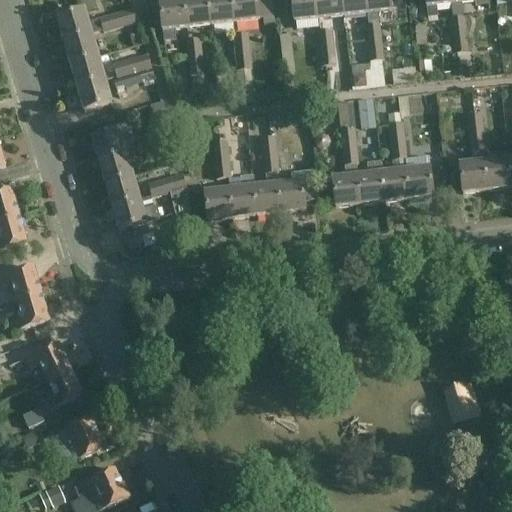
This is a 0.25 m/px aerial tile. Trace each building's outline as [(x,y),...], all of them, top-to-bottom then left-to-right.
[(104,34),(100,21),(88,25),(84,14),(97,10),(94,0),(76,0),(81,14),(57,21),(64,46),(91,38),(104,34)] [(187,33),(183,0),(159,3),(159,8),(148,9),(156,27),(162,27),(162,36),(164,35),(165,44),(177,43),(176,34),(187,33)] [(208,0),(185,0),(183,0),(187,33),(212,30),(208,0)] [(235,28),(232,0),(208,0),(212,30),(235,28)] [(232,0),(235,28),(260,25),(260,23),(265,22),(265,28),(276,27),(273,0),(232,0)] [(320,21),(317,0),(291,0),(294,24),(320,21)] [(341,0),(317,0),(320,21),(321,33),(333,32),(332,20),(344,18),(341,0)] [(370,15),(368,0),(341,0),(344,18),(370,15)] [(368,0),(370,15),(392,13),(390,0),(368,0)] [(458,20),(456,0),(425,0),(426,9),(428,8),(438,7),(451,6),(452,20),(458,20)] [(488,0),(456,0),(458,20),(464,19),(462,5),(476,3),(476,8),(489,7),(488,0)] [(438,7),(428,8),(430,24),(439,23),(438,7)] [(115,17),(119,29),(139,24),(135,11),(115,17)] [(115,17),(100,21),(104,34),(119,29),(115,17)] [(465,19),(464,19),(458,20),(452,20),(450,21),(452,38),(467,37),(465,19)] [(381,27),(372,28),(365,29),(368,48),(383,46),(381,27)] [(335,50),(333,32),(321,33),(323,52),(335,50)] [(129,38),(131,48),(141,45),(138,35),(129,38)] [(238,55),(249,54),(247,36),(236,37),(238,55)] [(468,55),(467,37),(452,38),(454,57),(468,55)] [(98,60),(91,38),(64,46),(71,68),(98,60)] [(285,80),(293,79),(295,79),(292,38),(281,39),(285,80)] [(190,61),(203,59),(201,42),(188,43),(190,61)] [(386,65),(383,46),(368,48),(370,67),(386,65)] [(335,50),(323,52),(325,70),(337,69),(335,50)] [(251,72),(249,54),(238,55),(240,73),(251,72)] [(148,57),(130,62),(134,74),(152,69),(148,57)] [(203,59),(190,61),(192,79),(205,77),(203,59)] [(98,60),(71,68),(77,91),(104,83),(117,79),(113,67),(101,71),(98,60)] [(134,74),(130,62),(113,67),(117,79),(134,74)] [(420,79),(432,78),(431,63),(419,64),(420,79)] [(153,73),(118,83),(115,84),(118,94),(155,83),(153,73)] [(351,77),(353,93),(367,91),(365,76),(351,77)] [(294,95),(293,79),(285,80),(287,96),(294,95)] [(111,106),(104,83),(77,91),(84,114),(111,106)] [(481,102),(480,94),(472,95),(473,103),(481,102)] [(472,95),(465,95),(465,104),(473,103),(472,95)] [(440,110),(451,110),(450,100),(440,101),(440,110)] [(358,103),(361,133),(377,131),(374,102),(358,103)] [(478,135),(476,117),(466,118),(469,136),(478,135)] [(392,146),(404,144),(402,126),(401,126),(390,127),(390,128),(392,146)] [(152,135),(156,149),(173,144),(170,130),(152,135)] [(356,131),(341,132),(343,151),(358,149),(356,131)] [(99,165),(126,157),(119,132),(92,140),(99,165)] [(156,149),(152,135),(135,140),(139,154),(156,149)] [(480,153),(478,135),(469,136),(471,154),(471,153),(480,153)] [(277,157),(275,139),(262,141),(264,159),(277,157)] [(228,144),(221,145),(213,146),(215,165),(230,163),(228,144)] [(404,144),(392,146),(393,163),(406,162),(404,144)] [(360,167),(358,149),(343,151),(345,168),(346,168),(354,168),(358,167),(360,167)] [(480,153),(471,153),(471,164),(459,165),(463,198),(485,195),(480,153)] [(486,162),(485,153),(480,153),(485,195),(511,192),(511,182),(510,160),(486,162)] [(133,180),(126,157),(99,165),(106,188),(133,180)] [(279,175),(277,157),(264,159),(266,177),(279,175)] [(230,163),(215,165),(217,183),(226,182),(232,182),(230,163)] [(359,176),(358,167),(354,168),(358,210),(386,207),(382,174),(381,164),(367,166),(368,176),(359,176)] [(354,168),(346,168),(347,178),(332,179),(336,212),(358,210),(354,168)] [(430,169),(407,171),(410,204),(434,201),(430,169)] [(407,171),(382,174),(386,207),(410,204),(407,171)] [(279,175),(266,177),(267,186),(254,188),(258,221),(284,218),(280,185),(279,175)] [(171,194),(187,189),(184,178),(149,188),(153,199),(171,194)] [(242,189),(227,191),(230,224),(258,221),(254,188),(253,178),(241,179),(242,189)] [(133,180),(106,188),(112,211),(140,203),(133,180)] [(226,182),(217,183),(218,192),(205,193),(208,226),(230,224),(227,191),(226,182)] [(280,185),(284,218),(306,215),(305,206),(320,204),(318,182),(303,184),(302,183),(280,185)] [(192,222),(187,189),(171,194),(178,224),(192,222)] [(0,224),(20,219),(12,192),(0,195),(0,224)] [(143,212),(140,203),(112,211),(119,234),(160,222),(156,209),(143,212)] [(20,219),(0,224),(0,242),(0,244),(0,243),(0,254),(28,246),(20,219)] [(18,304),(43,297),(35,269),(0,279),(0,284),(1,290),(13,286),(18,304)] [(43,297),(18,304),(23,320),(11,323),(14,334),(51,324),(43,297)] [(49,382),(72,372),(61,346),(27,361),(31,371),(42,366),(49,382)] [(72,372),(49,382),(56,398),(46,403),(51,413),(84,398),(72,372)] [(472,386),(444,394),(453,427),(481,419),(472,386)] [(46,424),(39,412),(23,420),(29,432),(46,424)] [(92,421),(61,436),(66,447),(72,444),(80,461),(108,449),(101,435),(99,436),(92,421)] [(35,436),(23,441),(28,451),(39,445),(35,436)] [(80,503),(84,511),(103,511),(131,499),(125,486),(123,487),(116,471),(84,486),(74,491),(80,503)] [(36,487),(39,494),(46,491),(43,484),(36,487)] [(66,505),(58,489),(45,495),(53,511),(66,505)]
